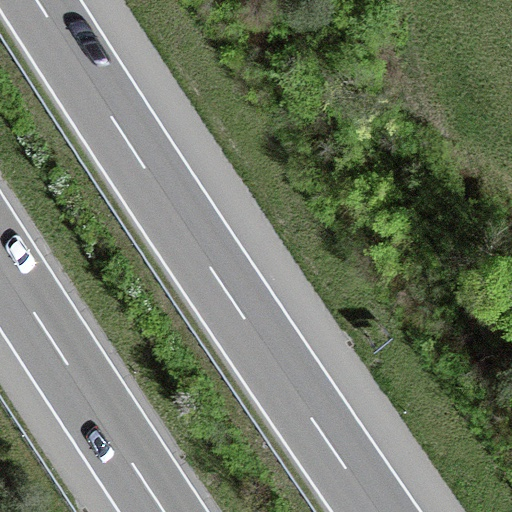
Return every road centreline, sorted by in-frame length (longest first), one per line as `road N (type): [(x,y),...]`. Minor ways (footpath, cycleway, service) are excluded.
road 1 (motorway): [(375,511),(36,0)]
road 2 (motorway): [(0,259),(163,511)]
